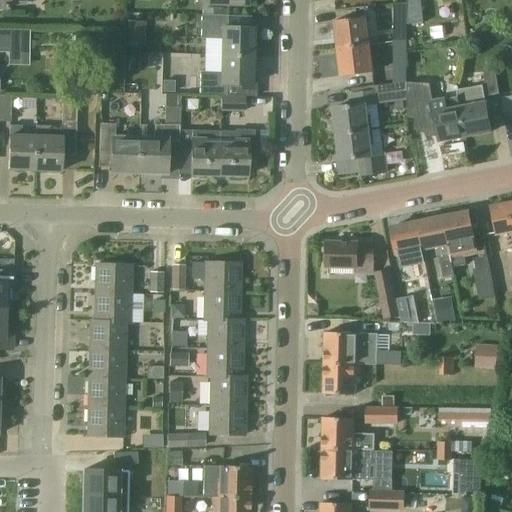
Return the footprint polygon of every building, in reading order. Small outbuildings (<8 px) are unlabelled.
[(0,0),(0,9),(7,9),(7,4),(24,4),(23,0),(0,0)] [(420,0),(408,0),(407,25),(424,23),(420,0)] [(221,40),(220,56),(253,57),(253,28),(226,28),(226,16),(200,15),(200,39),(221,40)] [(333,22),(336,49),(368,46),(365,18),(333,22)] [(127,19),(127,44),(145,45),(146,20),(127,19)] [(394,29),(394,43),(407,43),(407,29),(394,29)] [(28,31),(0,31),(0,49),(28,50),(28,31)] [(407,43),(394,43),(394,57),(407,57),(407,43)] [(368,46),(336,49),(340,77),(350,76),(372,74),(368,46)] [(252,85),(253,57),(220,56),(220,72),(199,72),(199,96),(224,97),(225,84),(252,85)] [(497,68),(484,70),(489,93),(501,91),(497,68)] [(407,111),(416,109),(418,116),(433,114),(438,141),(464,137),(459,108),(457,97),(429,102),(426,83),(415,85),(414,80),(414,79),(414,75),(407,76),(407,82),(407,101),(407,111)] [(333,109),(336,135),(368,131),(365,106),(407,101),(407,82),(375,86),(375,90),(374,91),(352,93),(349,94),(350,106),(333,109)] [(140,138),(139,174),(166,174),(166,157),(179,157),(179,127),(180,95),(165,94),(164,125),(154,125),(154,139),(140,138)] [(10,96),(0,95),(0,122),(10,122),(10,96)] [(220,97),(220,112),(244,112),(245,98),(220,97)] [(76,98),(61,98),(61,124),(75,124),(76,98)] [(485,104),(459,108),(464,137),(490,132),(485,104)] [(110,173),(139,174),(140,138),(114,138),(115,124),(99,124),(99,155),(111,156),(110,173)] [(8,171),(34,172),(35,137),(20,136),(21,126),(9,126),(8,171)] [(48,137),(35,137),(34,172),(60,173),(62,127),(49,127),(48,137)] [(190,176),(218,176),(219,128),(179,127),(179,157),(190,157),(190,176)] [(234,128),(219,128),(218,176),(247,177),(247,141),(254,141),(254,128),(234,127),(234,128)] [(371,156),(368,131),(336,135),(339,161),(358,158),(360,176),(386,173),(384,154),(371,156)] [(511,203),(492,208),(498,236),(511,233),(511,235),(511,203)] [(464,252),(476,250),(468,212),(442,218),(449,250),(453,268),(467,265),(464,252)] [(449,250),(442,218),(416,223),(423,251),(424,255),(425,260),(441,257),(445,277),(454,275),(453,268),(449,250)] [(424,255),(423,251),(416,223),(390,228),(396,256),(414,252),(415,257),(424,255)] [(374,245),(327,243),(326,267),(357,268),(357,265),(374,266),(374,245)] [(511,282),(506,253),(492,256),(498,287),(511,283),(511,282)] [(495,297),(489,266),(487,256),(473,259),(475,269),(473,270),(479,301),(495,297)] [(0,311),(5,311),(6,286),(14,286),(14,272),(14,261),(0,260),(0,311)] [(204,264),(203,293),(240,293),(240,265),(204,264)] [(95,294),(130,295),(131,266),(95,265),(95,294)] [(185,265),(172,265),(171,290),(184,291),(185,265)] [(390,269),(374,273),(384,319),(399,316),(390,269)] [(163,273),(149,272),(149,293),(163,293),(163,273)] [(240,293),(203,293),(203,322),(207,322),(239,322),(239,321),(240,293)] [(130,324),(130,295),(95,294),(94,323),(126,323),(130,324)] [(419,324),(413,297),(397,301),(401,324),(419,324)] [(437,319),(454,318),(453,298),(436,299),(437,319)] [(5,311),(0,311),(0,350),(12,351),(12,336),(4,336),(5,311)] [(207,322),(207,349),(243,349),(243,321),(239,321),(239,322),(207,322)] [(126,323),(94,323),(90,323),(90,351),(126,352),(126,323)] [(325,334),(324,365),(361,364),(361,365),(376,365),(401,366),(401,352),(389,352),(377,352),(377,351),(377,335),(371,335),(355,335),(325,334)] [(496,368),(496,343),(475,343),(475,367),(496,368)] [(243,349),(207,349),(207,377),(211,377),(243,377),(243,349)] [(125,380),(126,352),(90,351),(89,379),(125,380)] [(440,358),(440,367),(454,367),(454,358),(440,358)] [(361,364),(324,365),(324,394),(354,395),(354,380),(360,380),(361,364)] [(454,367),(440,367),(440,376),(454,376),(454,367)] [(211,377),(210,406),(246,406),(247,377),(243,377),(211,377)] [(125,408),(125,380),(89,379),(89,408),(125,408)] [(246,406),(210,406),(210,435),(246,435),(246,406)] [(124,437),(125,408),(89,408),(88,436),(124,437)] [(397,409),(365,409),(365,422),(397,422),(397,409)] [(323,418),(322,449),(359,450),(359,436),(352,436),(353,419),(323,418)] [(205,433),(166,434),(167,448),(205,447),(205,433)] [(142,449),(163,449),(162,435),(142,436),(142,449)] [(439,444),(439,453),(453,453),(453,444),(439,444)] [(321,480),(351,481),(368,481),(369,459),(372,460),(372,450),(359,449),(359,450),(322,449),(321,480)] [(112,454),(113,465),(137,464),(136,452),(112,454)] [(453,453),(439,453),(439,462),(453,462),(453,453)] [(481,488),(482,458),(454,458),(454,488),(481,488)] [(204,496),(213,496),(250,498),(251,467),(205,465),(204,496)] [(82,495),(118,496),(119,471),(83,470),(82,495)] [(168,480),(167,493),(197,494),(197,481),(168,480)] [(370,493),(370,509),(403,510),(403,494),(370,493)] [(117,511),(118,496),(82,495),(81,511),(117,511)] [(180,511),(181,496),(167,496),(166,511),(180,511)] [(249,511),(250,498),(213,496),(213,511),(219,511),(249,511)]
